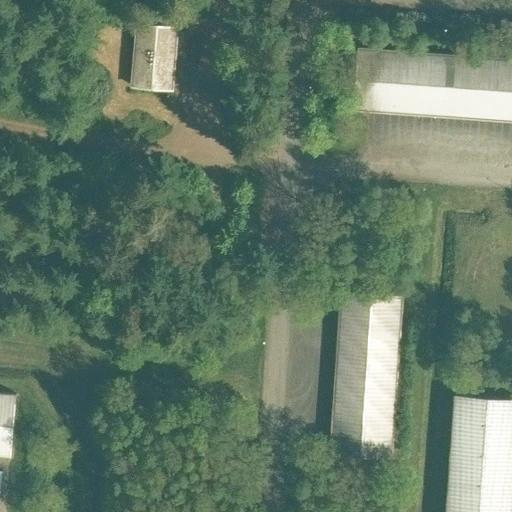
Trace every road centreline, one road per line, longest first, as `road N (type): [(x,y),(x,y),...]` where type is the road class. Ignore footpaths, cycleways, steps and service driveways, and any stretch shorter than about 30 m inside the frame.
road 1 (unknown): [(207,157),(0,125)]
road 2 (unknown): [(207,157),(224,0)]
